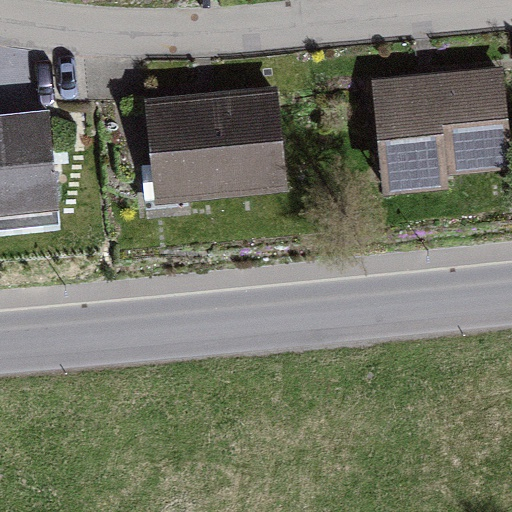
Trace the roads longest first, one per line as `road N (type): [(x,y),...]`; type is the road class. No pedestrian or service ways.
road 1 (tertiary): [(511,288),(0,329)]
road 2 (residential): [(511,10),(83,35),(0,26)]
